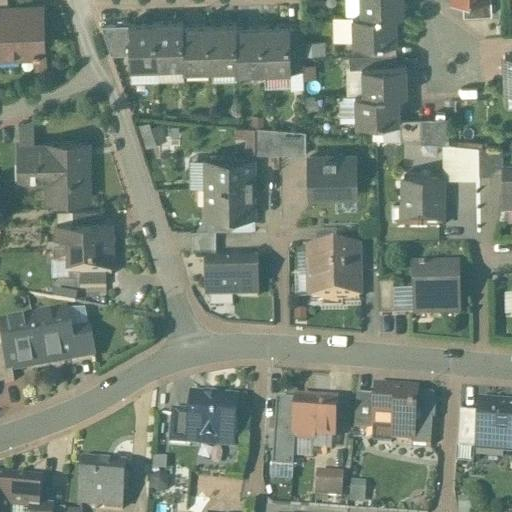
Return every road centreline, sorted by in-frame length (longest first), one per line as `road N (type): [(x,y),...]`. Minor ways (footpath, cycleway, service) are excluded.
road 1 (residential): [(194,350),(260,346),(511,368)]
road 2 (residential): [(101,77),(194,350)]
road 3 (residential): [(0,442),(194,350)]
